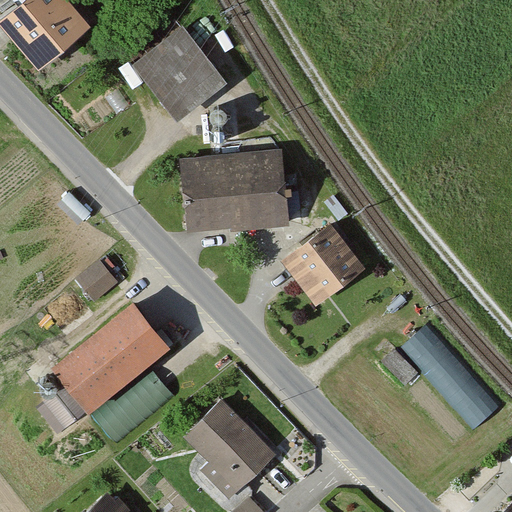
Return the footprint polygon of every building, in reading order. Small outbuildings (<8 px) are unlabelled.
[(65,0),(26,0),(0,22),(0,25),(38,71),(89,27),(65,0)] [(235,84),(186,24),(137,64),(186,124),(235,84)] [(279,150),(177,157),(183,231),(284,224),(279,150)] [(324,221),(277,256),(310,301),(357,266),(324,221)] [(102,253),(76,271),(93,295),(119,276),(102,253)] [(119,300),(38,365),(76,412),(157,347),(119,300)] [(424,320),(401,343),(479,420),(502,396),(424,320)] [(112,433),(173,394),(156,367),(95,406),(112,433)] [(272,455),(216,397),(175,436),(231,494),(272,455)] [(511,511),(511,490),(488,511),(511,511)] [(118,511),(100,491),(77,511),(118,511)] [(263,511),(266,510),(250,491),(224,511),(263,511)]
